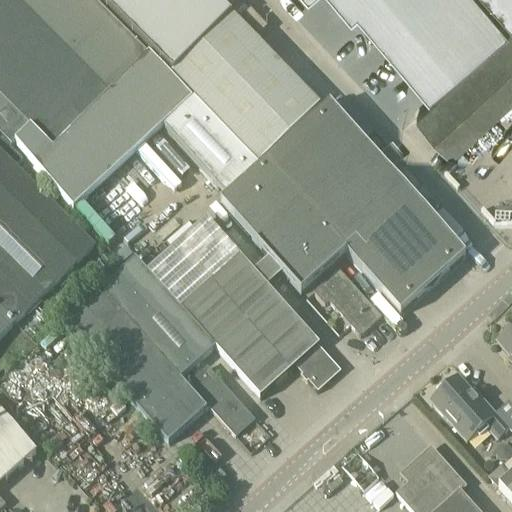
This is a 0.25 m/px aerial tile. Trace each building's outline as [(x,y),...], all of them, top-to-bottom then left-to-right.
[(72,213),(162,131),(193,103),(170,80),(168,82),(87,0),(0,0),(0,100),(30,131),(14,146),(72,213)] [(214,0),(97,0),(173,76),(232,18),(214,0)] [(483,0),(337,0),(351,16),(357,11),(429,96),(429,95),(507,29),(508,29),(483,0)] [(511,0),(492,0),(511,22),(511,0)] [(266,31),(250,14),(240,23),(256,40),(266,31)] [(237,20),(170,80),(193,103),(257,169),(276,153),(320,113),(237,20)] [(451,159),(511,102),(511,32),(511,31),(415,119),(451,159)] [(257,169),(193,103),(162,131),(225,202),(219,207),(300,298),(344,258),(399,320),(467,264),(331,111),(278,155),(276,153),(257,169)] [(494,209),(511,192),(511,117),(483,144),(479,140),(453,164),(494,209)] [(0,139),(0,315),(13,329),(55,286),(57,287),(95,249),(15,169),(22,161),(0,139)] [(389,158),(402,173),(410,166),(398,151),(389,158)] [(205,414),(184,390),(179,384),(215,353),(259,403),(294,372),(316,396),(339,376),(317,351),(318,350),(239,261),(180,313),(136,264),(62,329),(167,448),(205,414)] [(327,307),(358,342),(380,322),(337,275),(312,297),(324,310),(327,307)] [(0,341),(13,329),(0,315),(0,341)] [(511,332),(496,347),(511,364),(511,332)] [(206,371),(184,390),(205,414),(207,412),(234,442),(254,424),(206,371)] [(509,429),(499,417),(495,421),(482,407),(479,409),(456,383),(430,406),(466,446),(484,431),(494,443),(509,429)] [(0,488),(35,457),(0,418),(0,511),(2,511),(5,510),(0,504),(0,488)] [(406,488),(394,499),(405,511),(472,511),(459,497),(465,491),(429,451),(398,479),(406,488)] [(495,490),(511,508),(511,475),(509,478),(501,468),(488,480),(496,490),(495,490)]
